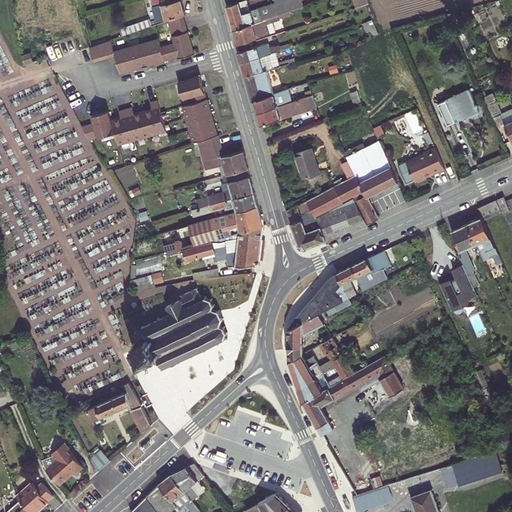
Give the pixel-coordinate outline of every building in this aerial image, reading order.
[(183,14),(185,14),(181,0),(152,0),(157,16),(158,21),(167,19),(183,14)] [(247,0),(245,0),(227,5),(234,29),(277,15),(290,10),(303,6),(301,0),(274,0),(275,2),(251,11),(247,0)] [(277,15),(278,18),(292,14),(290,10),(277,15)] [(170,28),(186,23),(183,14),(167,19),(168,20),(170,28)] [(277,15),(234,29),(239,43),(269,33),(267,27),(266,24),(273,22),(279,20),(278,18),(277,15)] [(155,24),(158,23),(168,20),(167,19),(158,21),(157,16),(150,18),(152,25),(155,24)] [(120,29),(122,36),(126,34),(152,25),(150,18),(120,29)] [(371,31),(373,36),(379,34),(373,20),(367,22),(371,31)] [(362,23),(367,33),(371,31),(367,22),(362,23)] [(170,28),(172,35),(188,31),(186,23),(170,28)] [(178,57),(179,58),(194,53),(188,31),(172,35),(174,42),(178,57)] [(150,65),(165,60),(161,46),(159,38),(144,43),(150,65)] [(114,51),(111,39),(104,42),(108,57),(115,55),(114,51)] [(108,57),(104,42),(97,44),(101,59),(108,57)] [(172,58),(178,57),(174,42),(168,44),(172,58)] [(275,51),(281,49),(280,44),(270,47),(269,43),(253,47),(251,42),(239,46),(241,50),(238,51),(241,62),(275,51)] [(136,69),(150,65),(144,43),(129,46),(136,69)] [(90,47),(94,61),(101,59),(97,44),(90,47)] [(165,60),(172,58),(168,44),(161,46),(165,60)] [(65,45),(44,53),(46,57),(46,58),(67,50),(65,45)] [(115,55),(121,73),(136,69),(129,46),(114,51),(115,55)] [(46,58),(48,61),(68,54),(67,50),(46,58)] [(267,69),(296,61),(295,58),(279,62),(275,51),(241,62),(245,75),(267,69)] [(22,55),(25,64),(34,61),(31,52),(22,55)] [(255,99),(274,93),(267,69),(245,75),(252,100),(255,99)] [(179,81),(184,98),(190,96),(192,102),(207,98),(201,75),(179,81)] [(276,100),(288,96),(286,89),(274,93),(276,100)] [(438,103),(447,125),(479,110),(477,105),(479,104),(479,102),(476,103),(469,89),(448,98),(448,97),(446,98),(446,100),(438,103)] [(351,92),(357,109),(363,107),(357,90),(351,92)] [(255,99),(258,111),(296,100),(294,96),(289,98),(288,96),(276,100),(274,93),(255,99)] [(504,123),(511,139),(511,108),(501,114),(492,93),(484,97),(498,126),(504,123)] [(258,111),(262,123),(317,107),(313,95),(296,100),(258,111)] [(186,118),(211,110),(207,98),(192,102),(183,105),(186,118)] [(150,135),(166,130),(165,124),(158,99),(150,101),(152,108),(153,110),(151,111),(150,109),(143,111),(150,135)] [(135,139),(150,135),(143,111),(137,113),(137,115),(135,116),(135,113),(132,106),(126,108),(135,139)] [(119,120),(119,118),(111,120),(115,132),(118,144),(135,139),(126,108),(119,110),(121,117),(122,119),(119,120)] [(82,126),(89,139),(115,132),(111,120),(109,110),(92,115),(94,122),(82,126)] [(190,130),(214,123),(211,110),(186,118),(190,130)] [(198,140),(218,135),(214,123),(190,130),(193,142),(198,140)] [(218,135),(198,140),(202,156),(216,151),(218,157),(224,155),(218,135)] [(368,196),(398,181),(389,161),(377,136),(345,152),(357,174),(368,196)] [(296,152),(305,177),(320,171),(311,147),(296,152)] [(446,168),(436,147),(424,152),(423,154),(410,161),(408,164),(406,162),(399,166),(407,183),(415,179),(419,180),(432,174),(446,168)] [(210,168),(220,165),(225,164),(228,174),(237,171),(248,167),(244,150),(224,155),(218,157),(216,151),(202,156),(206,155),(210,168)] [(208,195),(196,198),(197,203),(198,207),(255,192),(248,167),(237,171),(228,174),(223,175),(224,181),(227,180),(228,183),(229,183),(231,188),(208,195)] [(379,215),(368,196),(357,174),(287,210),(300,244),(299,245),(306,247),(369,223),(381,218),(379,215)] [(207,191),(208,195),(231,188),(229,183),(228,183),(222,185),(222,187),(207,191)] [(193,209),(194,215),(225,207),(227,213),(237,211),(258,205),(255,192),(198,207),(193,209)] [(504,196),(497,199),(502,211),(503,213),(510,210),(504,196)] [(496,199),(478,207),(482,217),(484,220),(490,217),(502,212),(496,199)] [(177,227),(160,233),(166,252),(241,231),(264,225),(258,205),(237,211),(227,213),(214,216),(216,221),(178,231),(177,227)] [(179,227),(177,227),(178,231),(216,221),(214,216),(202,219),(187,224),(179,227)] [(494,265),(503,261),(484,220),(482,217),(468,223),(477,243),(481,253),(484,251),(487,250),(492,260),(494,265)] [(461,251),(458,251),(464,263),(472,281),(477,278),(474,271),(476,270),(466,249),(477,243),(468,223),(452,230),(461,251)] [(241,231),(240,237),(262,239),(264,225),(241,231)] [(189,259),(215,252),(216,255),(239,249),(242,248),(261,250),(262,239),(240,237),(231,239),(225,240),(226,242),(214,245),(213,241),(187,248),(187,250),(189,259)] [(216,255),(217,260),(228,258),(229,266),(257,263),(260,260),(261,250),(242,248),(239,249),(216,255)] [(182,252),(185,264),(190,262),(189,259),(187,250),(182,252)] [(357,276),(363,290),(388,278),(384,268),(390,266),(384,250),(368,257),(352,265),(357,276)] [(484,251),(489,262),(492,260),(487,250),(484,251)] [(136,260),(139,274),(163,269),(160,255),(136,260)] [(475,287),(472,281),(464,263),(453,268),(457,278),(453,280),(452,277),(450,278),(449,278),(446,278),(443,280),(442,282),(441,282),(442,286),(445,294),(447,298),(448,302),(451,305),(453,310),(453,309),(454,311),(456,311),(459,310),(463,307),(462,305),(465,299),(469,301),(471,297),(478,294),(475,287)] [(348,298),(357,294),(350,280),(357,276),(352,265),(337,272),(348,298)] [(192,280),(230,272),(229,266),(191,274),(192,280)] [(130,279),(133,292),(161,286),(160,281),(165,280),(162,271),(130,279)] [(337,272),(289,328),(320,313),(326,309),(337,304),(348,298),(337,272)] [(472,281),(475,287),(480,284),(477,278),(472,281)] [(181,299),(167,306),(171,314),(161,318),(161,316),(159,317),(160,319),(146,326),(144,324),(143,325),(145,327),(139,330),(137,329),(136,330),(137,331),(137,332),(136,332),(136,334),(137,334),(139,339),(138,340),(140,341),(141,340),(142,339),(143,341),(138,344),(137,341),(134,342),(135,345),(133,346),(134,349),(137,348),(142,358),(139,360),(140,362),(143,361),(144,364),(147,362),(146,360),(151,357),(153,360),(155,360),(157,359),(158,358),(158,357),(163,366),(162,369),(164,370),(165,367),(171,364),(172,367),(178,364),(176,361),(179,360),(180,362),(182,361),(181,359),(192,354),(193,356),(195,355),(194,353),(205,348),(206,350),(208,349),(207,347),(218,342),(219,344),(221,343),(220,341),(224,339),(226,339),(226,337),(224,336),(226,333),(227,333),(227,331),(225,331),(224,328),(225,326),(223,325),(222,327),(219,325),(222,319),(223,319),(223,317),(222,317),(219,311),(220,310),(218,309),(217,311),(212,309),(213,305),(215,306),(215,304),(213,304),(212,300),(213,299),(211,298),(210,299),(207,298),(207,296),(204,295),(205,297),(203,298),(198,288),(198,287),(197,287),(197,286),(196,287),(197,287),(180,295),(180,294),(179,295),(179,296),(180,296),(181,299)] [(326,309),(329,315),(340,309),(337,304),(326,309)] [(320,313),(289,328),(290,351),(304,344),(304,334),(325,323),(320,313)] [(347,329),(350,335),(356,331),(353,326),(347,329)] [(320,340),(322,342),(332,337),(330,333),(324,337),(325,337),(320,340)] [(400,335),(382,344),(386,353),(404,344),(400,335)] [(332,365),(334,368),(337,366),(348,360),(340,347),(333,336),(332,337),(322,342),(321,343),(326,352),(328,351),(334,361),(335,363),(332,365)] [(290,351),(290,360),(303,353),(304,353),(304,344),(290,351)] [(348,360),(354,356),(346,344),(340,347),(348,360)] [(463,352),(470,368),(477,364),(470,348),(463,352)] [(290,360),(293,368),(307,359),(303,353),(290,360)] [(406,387),(387,354),(355,373),(344,379),(335,384),(304,402),(323,435),(335,429),(322,407),(360,384),(364,390),(382,379),(392,395),(406,387)] [(293,368),(299,388),(324,374),(326,372),(331,369),(328,364),(321,368),(314,355),(307,359),(293,368)] [(337,366),(344,379),(355,373),(348,360),(337,366)] [(480,390),(489,386),(482,369),(472,372),(480,390)] [(299,388),(304,402),(335,384),(333,381),(329,383),(326,377),(324,374),(299,388)] [(131,409),(143,432),(152,424),(133,388),(132,389),(128,382),(120,386),(123,393),(87,409),(92,420),(131,403),(133,408),(131,409)] [(45,468),(60,484),(73,472),(74,474),(83,466),(66,447),(66,443),(64,443),(60,443),(56,446),(54,448),(52,451),(42,460),(45,468)] [(91,458),(99,471),(111,460),(102,449),(91,458)] [(436,469),(443,488),(503,469),(497,450),(436,469)] [(448,452),(419,462),(423,472),(452,462),(448,452)] [(195,462),(172,473),(193,500),(199,495),(191,485),(204,474),(195,462)] [(187,504),(193,511),(198,511),(201,510),(193,500),(172,473),(160,483),(173,499),(178,506),(180,509),(187,504)] [(381,476),(371,478),(373,487),(383,485),(381,476)] [(32,482),(17,495),(31,511),(38,505),(40,507),(54,494),(42,481),(36,486),(32,482)] [(173,499),(160,483),(131,511),(173,511),(172,510),(178,506),(173,499)] [(352,496),(357,511),(394,500),(388,484),(357,494),(352,496)] [(439,511),(432,489),(411,496),(416,511),(439,511)] [(278,511),(290,505),(277,492),(242,511),(278,511)] [(240,511),(247,508),(241,500),(231,506),(234,511),(240,511)] [(9,511),(28,511),(20,503),(9,511)]
